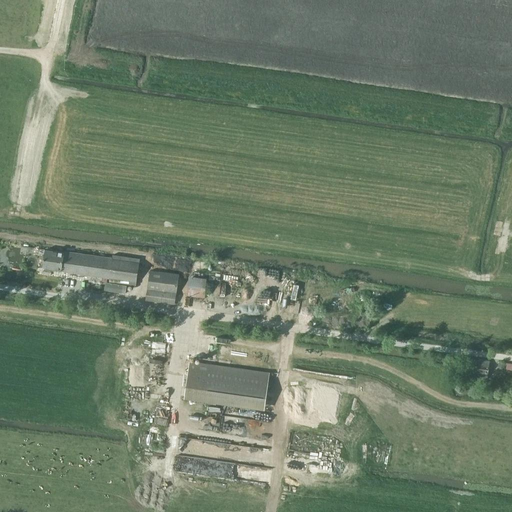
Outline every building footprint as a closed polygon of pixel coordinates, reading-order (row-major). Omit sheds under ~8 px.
[(64,252),(45,249),(43,268),(62,270),(62,272),(110,278),(109,282),(136,285),(140,259),(113,255),(113,258),(65,251),(64,252)] [(150,270),(148,288),(177,292),(179,274),(150,270)] [(207,278),(190,277),(187,295),(205,297),(207,278)] [(490,361),(473,359),(471,372),(473,372),(472,375),(477,376),(477,374),(488,374),(490,361)] [(185,398),(265,410),(270,373),(190,361),(185,398)]
